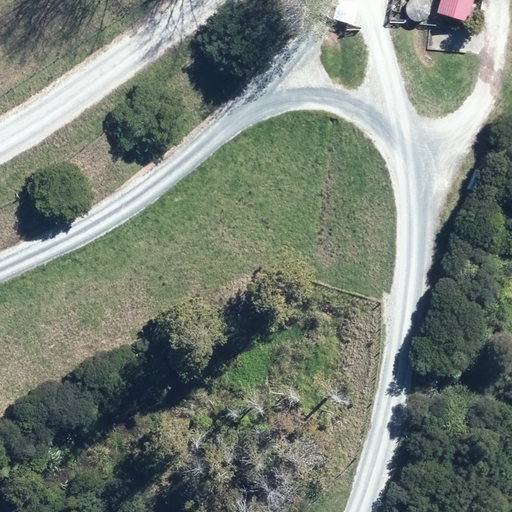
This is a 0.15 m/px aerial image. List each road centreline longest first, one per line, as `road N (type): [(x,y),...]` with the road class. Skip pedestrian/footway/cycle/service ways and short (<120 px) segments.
road 1 (track): [(355,511),(419,294),(409,141),(354,103),(285,71),(338,0)]
road 2 (track): [(285,71),(189,161),(113,215),(0,267)]
road 3 (track): [(214,0),(99,92),(0,145)]
road 4 (track): [(409,141),(362,0)]
